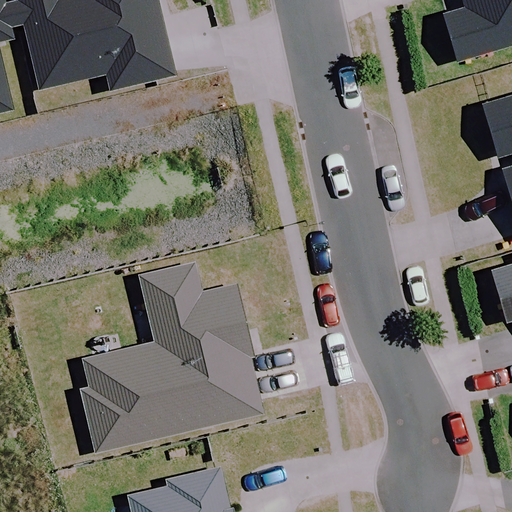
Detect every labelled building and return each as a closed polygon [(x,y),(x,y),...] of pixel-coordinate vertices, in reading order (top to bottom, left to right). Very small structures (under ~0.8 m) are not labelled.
[(0,0),(0,113),(9,112),(0,74),(0,42),(9,41),(6,29),(15,27),(10,3),(1,5),(0,0)] [(157,1),(156,0),(14,0),(15,2),(10,3),(15,27),(20,26),(37,93),(102,77),(106,93),(171,77),(153,2),(157,1)] [(511,48),(511,0),(495,0),(463,10),(441,16),(456,65),(511,48)] [(460,0),(463,10),(495,0),(460,0)] [(511,96),(479,106),(494,160),(511,154),(511,169),(498,173),(511,220),(511,96)] [(198,295),(191,265),(137,277),(153,344),(81,361),(88,392),(79,394),(93,455),(259,417),(245,359),(249,358),(232,287),(198,295)] [(511,267),(488,274),(503,324),(511,320),(511,267)] [(164,488),(125,497),(128,511),(226,511),(217,470),(163,483),(164,488)]
